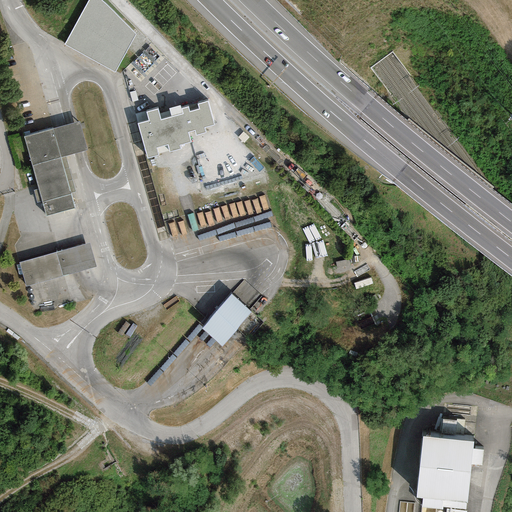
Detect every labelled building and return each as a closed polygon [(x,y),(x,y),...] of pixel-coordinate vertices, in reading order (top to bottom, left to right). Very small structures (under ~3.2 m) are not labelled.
[(136,35),(99,0),(88,0),(64,46),(115,75),(136,35)] [(149,124),(139,127),(148,159),(156,157),(154,147),(169,143),(171,151),(177,149),(176,147),(188,143),(185,134),(195,131),(196,137),(204,134),(204,130),(214,127),(208,103),(198,106),(199,111),(191,113),(190,107),(181,110),(182,116),(160,122),(157,112),(147,115),(149,124)] [(88,152),(79,122),(66,126),(25,137),(47,217),(78,209),(64,159),(75,155),(88,152)] [(91,246),(20,267),(27,290),(98,270),(91,246)] [(353,264),(340,267),(341,273),(355,270),(353,264)] [(366,278),(349,283),(351,289),(368,284),(366,278)] [(252,315),(231,297),(201,332),(222,350),(252,315)] [(473,442),(423,437),(416,498),(422,499),(421,507),(447,510),(446,511),(466,511),(471,464),(473,449),(473,442)] [(484,450),(473,449),(471,464),(482,465),(484,450)]
